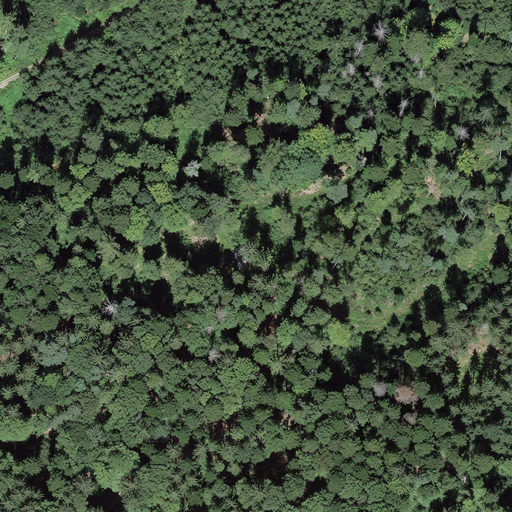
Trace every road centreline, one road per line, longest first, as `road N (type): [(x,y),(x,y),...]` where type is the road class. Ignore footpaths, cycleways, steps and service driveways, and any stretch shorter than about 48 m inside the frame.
road 1 (track): [(511,147),(496,155),(398,158),(290,202),(191,226)]
road 2 (track): [(201,178),(191,226),(109,297),(0,347)]
road 3 (track): [(240,210),(201,178),(177,131),(184,0)]
road 4 (track): [(0,84),(147,0)]
